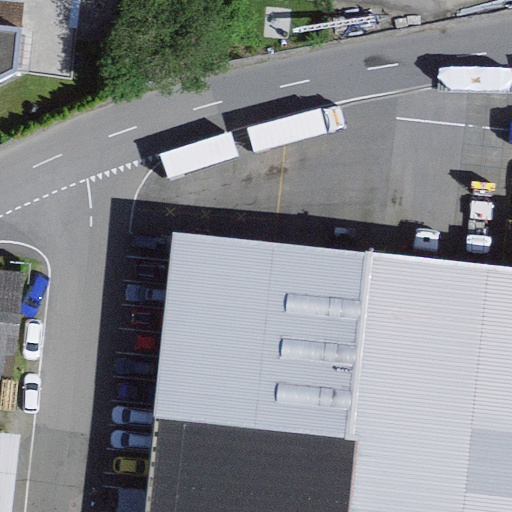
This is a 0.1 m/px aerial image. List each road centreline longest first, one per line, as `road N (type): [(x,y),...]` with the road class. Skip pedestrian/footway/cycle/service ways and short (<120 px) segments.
road 1 (unclassified): [(66,149),(202,106),(511,43)]
road 2 (unclassified): [(66,149),(83,217),(85,328),(64,511)]
